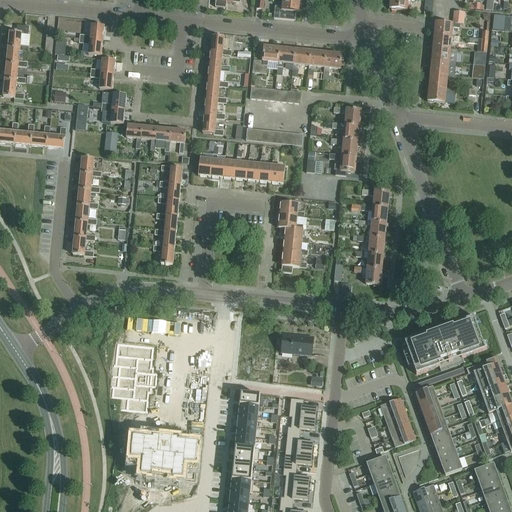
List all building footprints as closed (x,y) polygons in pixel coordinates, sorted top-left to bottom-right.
[(216,0),(215,8),(226,9),(226,2),(233,3),(240,3),(240,0),(216,0)] [(282,0),(282,8),(275,7),(273,20),(294,22),(295,13),(299,13),(300,5),(301,5),(301,0),(300,0),(282,0)] [(390,0),(389,10),(391,10),(391,11),(396,12),(396,10),(406,11),(407,2),(415,2),(414,0),(390,0)] [(432,14),(433,4),(429,4),(428,0),(424,0),(423,14),(432,14)] [(463,25),(464,13),(454,12),(453,24),(463,25)] [(451,38),(451,37),(452,28),(459,29),(460,25),(452,24),(452,25),(435,23),(433,36),(451,38)] [(19,50),(19,52),(28,53),(28,52),(32,53),(32,48),(20,46),(21,36),(29,37),(30,27),(18,26),(17,34),(14,33),(14,34),(10,33),(8,49),(19,50)] [(102,43),(103,28),(91,27),(89,37),(79,36),(79,40),(102,43)] [(51,55),(53,37),(46,36),(44,54),(51,55)] [(450,52),(450,51),(451,42),(458,43),(458,38),(451,37),(451,38),(433,36),(432,50),(450,52)] [(222,55),(222,56),(231,57),(231,51),(222,50),(223,38),(220,38),(220,37),(218,37),(218,38),(212,37),(210,54),(222,55)] [(102,43),(79,40),(79,44),(89,45),(88,56),(100,57),(102,43)] [(262,62),(253,61),(251,74),(266,75),(267,63),(278,64),(279,50),(268,48),(269,46),(264,45),(262,62)] [(279,47),(279,50),(278,64),(276,77),(277,77),(276,80),(281,81),(282,77),(283,64),(293,65),(294,51),(284,50),(284,48),(279,47)] [(8,49),(6,65),(18,67),(17,68),(26,69),(27,63),(18,62),(19,52),(19,50),(8,49)] [(295,49),(294,51),(293,65),(308,67),(310,53),(299,52),(300,49),(295,49)] [(310,50),(310,53),(308,67),(324,68),(325,54),(315,53),(315,51),(310,50)] [(450,52),(432,50),(431,63),(448,65),(449,64),(455,65),(457,51),(450,51),(450,52)] [(326,52),(325,54),(324,68),(322,81),(328,82),(329,69),(340,70),(341,56),(330,55),(330,52),(326,52)] [(220,71),(220,72),(229,73),(229,72),(233,73),(234,69),(229,68),(221,67),(222,56),(222,55),(210,54),(209,70),(220,71)] [(486,55),(476,54),(475,66),(485,67),(486,55)] [(90,70),(90,74),(113,77),(114,62),(102,61),(101,71),(90,70)] [(448,65),(431,63),(429,76),(447,78),(447,77),(448,68),(455,69),(455,65),(449,64),(448,65)] [(16,83),(16,84),(25,85),(25,79),(16,78),(17,68),(18,67),(6,65),(5,82),(16,83)] [(475,66),(473,79),(483,80),(485,67),(475,66)] [(209,70),(207,86),(219,87),(219,88),(227,89),(228,83),(219,82),(220,72),(220,71),(209,70)] [(113,77),(90,74),(89,78),(100,79),(99,90),(111,91),(113,77)] [(447,78),(429,76),(428,89),(446,91),(446,90),(447,81),(454,82),(454,77),(447,77),(447,78)] [(16,83),(5,82),(3,98),(13,99),(13,100),(23,101),(24,95),(15,94),(16,84),(16,83)] [(219,87),(207,86),(205,102),(217,103),(217,104),(226,105),(226,100),(217,99),(219,88),(219,87)] [(256,101),(257,90),(250,89),(249,100),(256,101)] [(446,91),(428,89),(427,103),(454,105),(455,95),(453,95),(453,91),(446,90),(446,91)] [(55,92),(54,103),(65,104),(66,94),(55,92)] [(101,104),(101,108),(124,111),(125,96),(113,95),(112,106),(101,104)] [(215,119),(215,120),(224,121),(225,115),(216,115),(217,104),(217,103),(205,102),(204,118),(215,119)] [(124,111),(101,108),(101,112),(111,114),(110,124),(122,126),(124,111)] [(86,122),(88,110),(78,109),(76,121),(86,122)] [(359,128),(359,127),(360,117),(363,117),(363,112),(347,110),(345,126),(359,128)] [(214,130),(215,120),(215,119),(204,118),(202,134),(213,135),(213,136),(223,137),(223,131),(214,130)] [(16,134),(17,134),(18,125),(12,124),(11,133),(0,132),(0,143),(14,145),(16,134)] [(31,147),(46,148),(47,137),(48,137),(49,128),(48,128),(49,124),(44,124),(43,137),(33,136),(32,135),(31,147)] [(357,143),(358,143),(359,132),(361,132),(362,128),(359,127),(359,128),(345,126),(332,124),(332,125),(329,125),(329,129),(332,129),(332,130),(344,131),(343,142),(357,143)] [(16,134),(14,145),(31,147),(32,135),(33,136),(34,126),(28,126),(27,135),(17,134),(16,134)] [(140,140),(142,127),(127,126),(126,138),(136,139),(135,150),(140,150),(141,140),(140,140)] [(155,141),(156,129),(142,127),(140,140),(141,140),(151,141),(150,151),(154,152),(155,141)] [(59,138),(48,137),(47,137),(46,148),(63,150),(64,139),(65,139),(66,129),(60,129),(59,138)] [(169,143),(171,130),(156,129),(155,141),(165,142),(164,153),(168,153),(169,143)] [(185,132),(171,130),(169,143),(180,144),(179,154),(183,155),(185,132)] [(251,142),(253,131),(245,130),(244,141),(251,142)] [(104,153),(115,154),(117,135),(106,134),(105,135),(104,153)] [(356,159),(356,158),(357,148),(360,148),(360,143),(358,143),(357,143),(343,142),(342,157),(356,159)] [(198,176),(210,178),(212,161),(204,160),(205,155),(201,154),(200,160),(198,176)] [(342,157),(329,155),(329,161),(341,162),(340,171),(336,171),(335,177),(346,178),(346,173),(354,174),(355,163),(358,163),(358,158),(356,158),(356,159),(342,157)] [(212,161),(210,178),(222,179),(224,162),(217,161),(217,156),(213,156),(212,161)] [(224,162),(222,179),(234,180),(236,163),(228,163),(229,157),(224,157),(224,162)] [(236,163),(234,180),(246,181),(248,165),(240,164),(241,158),(236,158),(236,163)] [(92,177),(100,178),(101,173),(92,172),(93,160),(89,160),(89,159),(87,159),(87,160),(81,159),(80,175),(92,177)] [(246,181),(258,182),(260,160),(248,159),(248,165),(246,181)] [(260,160),(258,182),(270,184),(272,167),(264,166),(265,161),(260,160)] [(272,162),(272,167),(270,184),(283,185),(284,168),(277,167),(277,162),(272,162)] [(307,162),(306,174),(313,175),(314,163),(307,162)] [(168,185),(180,186),(181,170),(171,169),(171,168),(161,167),(161,173),(169,173),(168,184),(168,185)] [(90,193),(90,194),(99,194),(99,189),(91,188),(92,177),(80,175),(78,192),(90,193)] [(167,201),(178,202),(180,186),(168,185),(168,184),(160,183),(159,189),(160,189),(159,199),(167,200),(167,201)] [(387,209),(388,198),(391,198),(391,194),(362,191),(361,196),(374,197),(373,207),(373,208),(387,209)] [(89,209),(88,209),(97,210),(98,205),(89,204),(90,194),(90,193),(78,192),(77,207),(89,209)] [(165,217),(177,218),(178,202),(167,201),(167,200),(159,199),(158,199),(158,204),(166,205),(165,216),(165,217)] [(279,217),(296,218),(304,219),(304,214),(297,213),(298,205),(281,204),(279,217)] [(386,225),(386,224),(387,213),(389,214),(390,209),(387,209),(373,208),(373,207),(360,206),(360,212),(372,213),(371,223),(386,225)] [(87,220),(88,209),(89,209),(77,207),(75,224),(87,225),(95,226),(96,221),(87,220)] [(164,233),(175,234),(177,218),(165,217),(165,216),(156,215),(156,221),(165,221),(164,232),(164,233)] [(285,230),(302,231),(306,232),(307,227),(296,225),(296,218),(279,217),(278,229),(285,230)] [(371,223),(359,222),(358,227),(371,228),(370,238),(370,239),(384,240),(385,229),(388,229),(388,225),(386,224),(386,225),(371,223)] [(87,225),(75,224),(74,239),(85,241),(85,242),(94,242),(94,237),(86,236),(87,225)] [(118,241),(127,242),(128,229),(119,228),(118,241)] [(284,242),(308,244),(309,239),(302,239),(302,231),(285,230),(284,242)] [(173,250),(175,234),(164,233),(164,232),(155,231),(154,237),(163,237),(162,248),(162,249),(173,250)] [(370,239),(370,238),(353,237),(353,242),(369,244),(368,254),(382,255),(383,244),(386,245),(387,240),(384,240),(370,239)] [(85,241),(74,239),(72,255),(83,257),(82,266),(92,267),(93,253),(84,252),(85,242),(85,241)] [(283,255),(300,256),(307,257),(308,244),(284,242),(283,255)] [(162,249),(162,248),(153,247),(153,252),(161,253),(160,265),(165,266),(167,267),(167,266),(172,267),(173,250),(162,249)] [(382,255),(368,254),(356,253),(355,258),(368,259),(367,269),(381,271),(381,270),(382,260),(385,260),(385,255),(382,255)] [(300,256),(283,255),(281,274),(291,275),(292,268),(305,270),(306,264),(299,263),(300,256)] [(325,262),(316,262),(315,270),(324,270),(325,262)] [(335,266),(333,282),(340,282),(341,267),(335,266)] [(381,271),(367,269),(354,268),(354,273),(366,274),(365,285),(380,286),(381,275),(383,275),(384,271),(381,270),(381,271)] [(475,319),(475,318),(404,343),(416,376),(439,368),(441,372),(463,364),(462,359),(487,350),(486,350),(485,350),(473,319),(475,319)] [(283,336),(281,354),(311,357),(313,339),(283,336)] [(112,387),(111,388),(113,388),(112,398),(127,399),(126,411),(146,413),(148,393),(150,393),(151,388),(156,388),(157,374),(153,374),(153,368),(151,368),(153,348),(117,344),(115,366),(114,366),(114,367),(119,367),(117,387),(112,387)] [(177,365),(187,367),(189,356),(179,354),(177,365)] [(477,384),(501,375),(495,359),(466,370),(468,376),(473,374),(477,384)] [(412,387),(414,392),(464,374),(462,369),(412,387)] [(256,384),(260,373),(255,370),(251,382),(256,384)] [(481,394),(505,386),(501,375),(477,384),(481,394)] [(485,405),(509,396),(505,386),(481,394),(485,405)] [(419,405),(436,399),(432,389),(415,395),(419,405)] [(241,395),(239,406),(258,408),(260,397),(241,395)] [(511,406),(511,404),(509,396),(485,405),(488,415),(496,412),(495,412),(511,406)] [(436,399),(419,405),(423,416),(439,409),(436,399)] [(384,418),(404,411),(400,400),(380,408),(384,418)] [(291,401),(289,419),(316,421),(317,410),(307,409),(303,409),(304,402),(291,401)] [(239,406),(238,417),(257,419),(258,408),(239,406)] [(496,412),(499,422),(511,417),(511,406),(495,412),(496,412)] [(439,409),(423,416),(426,426),(443,420),(439,409)] [(387,428),(408,421),(404,411),(384,418),(387,428)] [(238,417),(237,427),(256,429),(257,419),(238,417)] [(511,417),(499,422),(503,432),(511,429),(511,417)] [(288,429),(287,436),(300,438),(301,432),(304,432),(314,433),(316,422),(316,421),(289,419),(292,419),(291,430),(288,429)] [(430,436),(447,430),(443,420),(426,426),(430,436)] [(387,428),(391,439),(411,431),(408,421),(387,428)] [(237,427),(236,438),(255,440),(256,429),(237,427)] [(507,443),(511,440),(511,429),(503,432),(507,443)] [(447,430),(430,436),(434,446),(450,440),(447,430)] [(411,431),(391,439),(395,449),(415,442),(411,431)] [(132,439),(130,460),(142,461),(140,477),(150,478),(150,479),(151,479),(152,474),(172,476),(171,481),(172,481),(173,480),(194,482),(198,446),(178,444),(178,442),(172,441),(173,437),(159,436),(159,440),(153,439),(153,442),(132,439)] [(287,436),(285,454),(312,456),(312,455),(313,445),(303,444),(299,443),(300,438),(287,436)] [(236,438),(235,449),(259,451),(254,450),(255,440),(236,438)] [(437,456),(454,450),(450,440),(434,446),(437,456)] [(235,449),(234,459),(258,462),(259,451),(235,449)] [(441,466),(458,460),(454,450),(437,456),(441,466)] [(285,454),(284,471),(296,472),(297,467),(301,467),(311,468),(312,457),(312,456),(285,454)] [(234,459),(233,470),(252,472),(253,462),(258,462),(234,459)] [(370,475),(387,469),(383,459),(366,465),(370,475)] [(458,460),(441,466),(445,477),(462,471),(458,460)] [(474,472),(478,482),(495,476),(491,465),(474,472)] [(387,469),(370,475),(374,486),(391,479),(387,469)] [(233,470),(232,481),(253,483),(253,482),(251,482),(252,472),(233,470)] [(284,471),(283,478),(285,478),(284,489),(309,491),(309,490),(310,480),(300,479),(296,478),(296,472),(284,471)] [(495,476),(478,482),(482,492),(498,486),(495,476)] [(391,479),(374,486),(377,496),(394,490),(391,479)] [(232,481),(231,491),(252,494),(253,483),(232,481)] [(413,494),(417,504),(437,497),(433,486),(413,494)] [(498,486),(482,492),(485,502),(502,496),(498,486)] [(278,488),(277,499),(280,499),(280,506),(293,507),(293,501),(297,502),(307,503),(308,492),(309,491),(284,489),(278,488)] [(394,490),(377,496),(381,506),(398,500),(394,490)] [(231,491),(230,502),(249,504),(250,494),(252,494),(231,491)] [(347,508),(355,504),(350,494),(342,498),(347,508)] [(488,511),(490,511),(506,507),(502,496),(485,502),(488,511)] [(437,497),(417,504),(419,511),(427,511),(440,507),(437,497)] [(398,500),(381,506),(383,511),(395,511),(402,510),(398,500)] [(230,502),(228,511),(247,511),(249,504),(230,502)]
